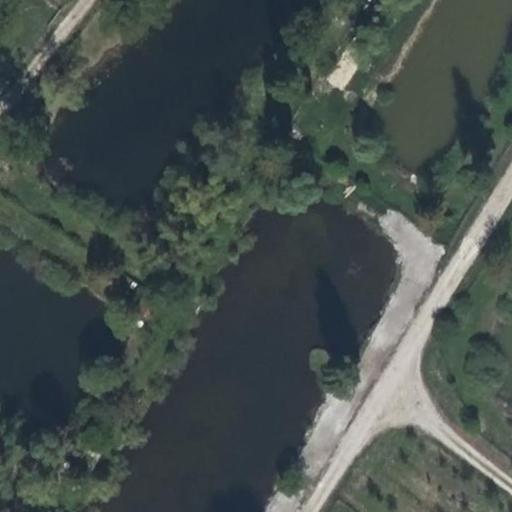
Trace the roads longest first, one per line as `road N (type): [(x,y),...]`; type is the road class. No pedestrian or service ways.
road 1 (track): [(302,511),(511,187)]
road 2 (track): [(0,125),(93,0)]
road 3 (track): [(511,474),(393,378)]
